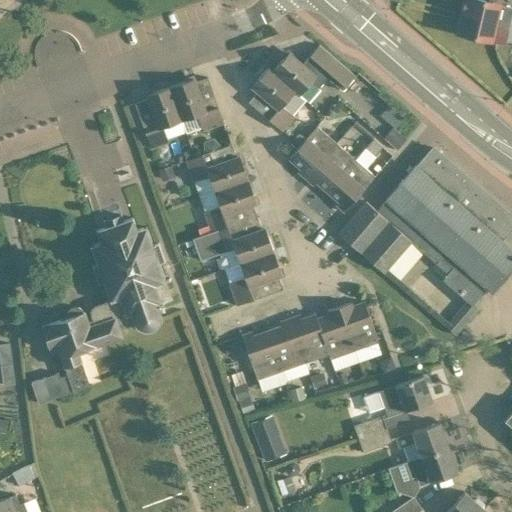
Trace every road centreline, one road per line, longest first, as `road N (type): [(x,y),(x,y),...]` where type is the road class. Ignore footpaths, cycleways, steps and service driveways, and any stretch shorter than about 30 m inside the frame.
road 1 (residential): [(245,316),(314,292),(259,132),(234,106),(207,39)]
road 2 (residential): [(0,112),(207,39)]
road 3 (primary): [(484,126),(335,0)]
